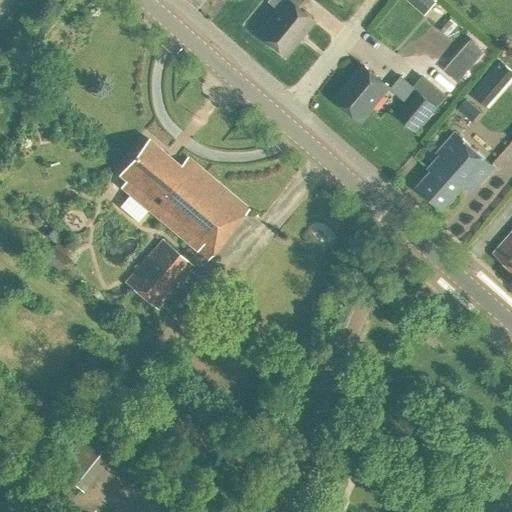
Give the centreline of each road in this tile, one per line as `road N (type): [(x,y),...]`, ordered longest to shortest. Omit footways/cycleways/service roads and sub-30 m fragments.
road 1 (unclassified): [(270,511),(400,228)]
road 2 (secondary): [(279,121),(141,0)]
road 3 (secondary): [(400,228),(279,121)]
road 4 (residential): [(279,121),(380,0)]
road 5 (secondary): [(511,323),(400,228)]
